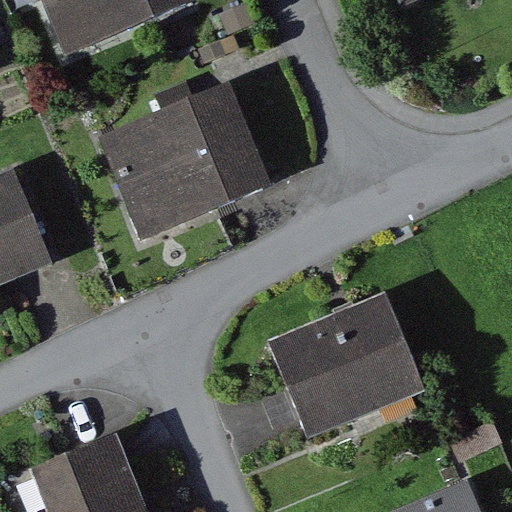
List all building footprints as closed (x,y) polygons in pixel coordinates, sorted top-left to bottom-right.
[(202,2),(200,0),(65,0),(88,52),(202,2)] [(278,184),(240,97),(113,153),(151,239),(278,184)] [(0,295),(61,269),(22,180),(0,189),(0,295)] [(393,296),(285,340),(319,423),(427,379),(393,296)] [(159,511),(131,443),(51,476),(65,511),(159,511)] [(476,511),(470,495),(429,511),(476,511)]
